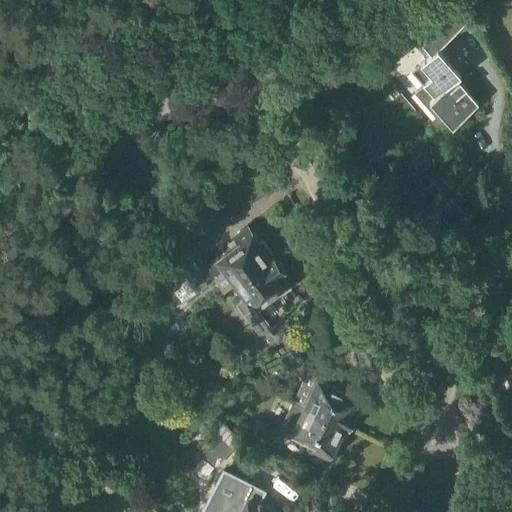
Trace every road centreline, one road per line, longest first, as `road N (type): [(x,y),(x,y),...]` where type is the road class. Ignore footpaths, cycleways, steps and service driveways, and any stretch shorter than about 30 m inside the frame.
road 1 (residential): [(438,406),(240,74)]
road 2 (residential): [(438,406),(511,216)]
road 3 (residential): [(505,511),(438,406)]
